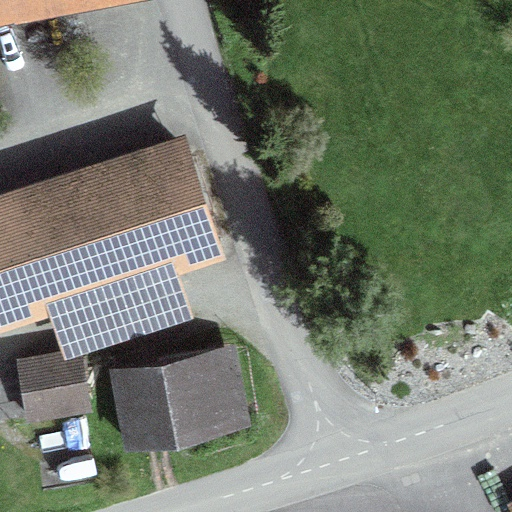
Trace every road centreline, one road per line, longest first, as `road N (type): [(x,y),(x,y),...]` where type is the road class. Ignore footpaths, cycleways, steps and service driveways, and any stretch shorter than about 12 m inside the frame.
road 1 (unclassified): [(188,0),(205,91),(343,460)]
road 2 (unclassified): [(343,460),(170,511)]
road 3 (unclassified): [(511,401),(343,460)]
